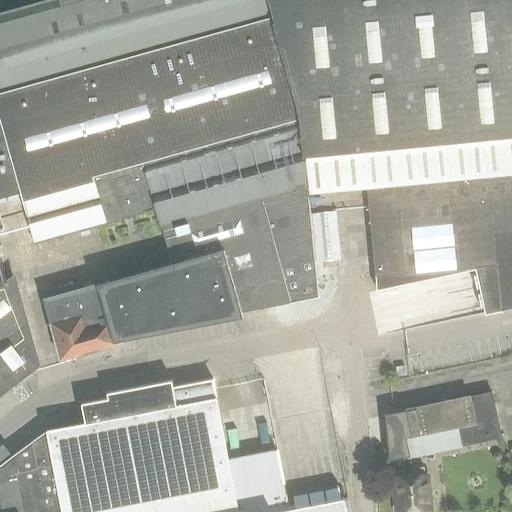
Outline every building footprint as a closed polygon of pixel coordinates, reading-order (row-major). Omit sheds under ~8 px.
[(46,300),(62,358),(116,343),(114,338),(116,338),(116,337),(119,336),(120,339),(127,337),(127,335),(130,334),(130,335),(289,304),(291,303),(288,294),(282,269),(315,260),(311,212),(310,209),(308,187),(308,186),(305,157),(364,152),(369,206),(376,290),(475,270),(485,313),(485,315),(511,309),(511,0),(57,0),(0,16),(0,120),(21,193),(35,244),(157,209),(173,265),(46,300)] [(0,120),(0,199),(21,193),(0,120)] [(311,212),(315,260),(339,258),(335,210),(311,212)] [(291,303),(319,298),(317,285),(315,260),(282,269),(288,294),(291,303)] [(0,395),(10,388),(37,367),(38,366),(14,278),(5,286),(0,268),(0,395)] [(65,428),(48,431),(17,454),(0,467),(0,511),(345,511),(343,500),(289,511),(286,495),(285,495),(277,451),(229,460),(217,399),(215,390),(213,380),(173,387),(172,381),(107,394),(108,399),(82,405),(85,424),(65,428)] [(502,437),(492,393),(469,398),(395,414),(386,415),(388,431),(386,432),(387,445),(389,444),(390,460),(410,456),(502,437)] [(419,511),(430,511),(427,476),(425,476),(424,468),(411,469),(412,477),(392,479),(393,486),(392,486),(392,490),(392,494),(394,493),(395,511),(419,511)]
